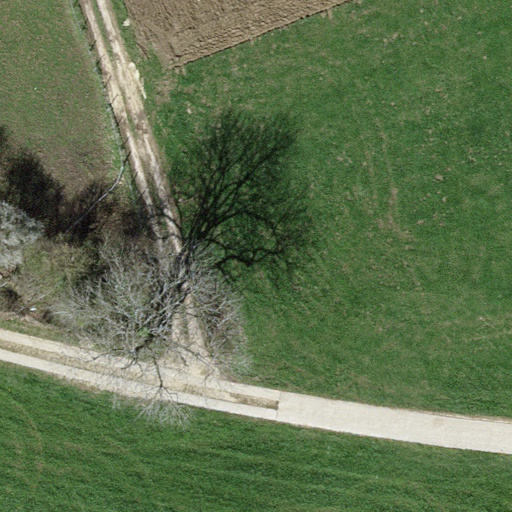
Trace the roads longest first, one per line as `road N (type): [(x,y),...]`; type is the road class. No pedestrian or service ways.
road 1 (track): [(0,341),(202,391),(511,438)]
road 2 (track): [(202,391),(81,0)]
